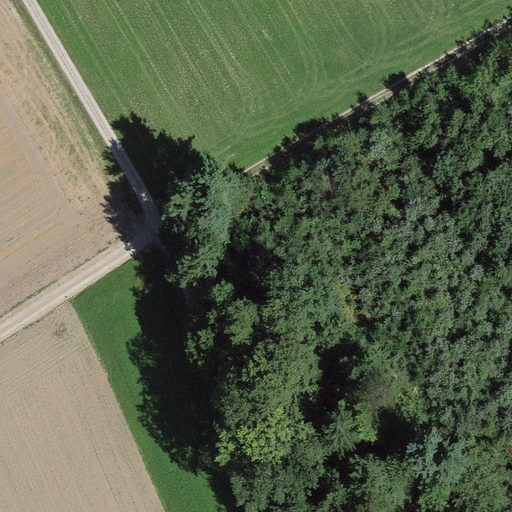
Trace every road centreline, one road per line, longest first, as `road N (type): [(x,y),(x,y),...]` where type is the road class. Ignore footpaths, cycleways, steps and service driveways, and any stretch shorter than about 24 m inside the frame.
road 1 (track): [(511,20),(165,228)]
road 2 (track): [(299,511),(165,228)]
road 3 (track): [(165,228),(38,0)]
road 4 (track): [(165,228),(0,330)]
